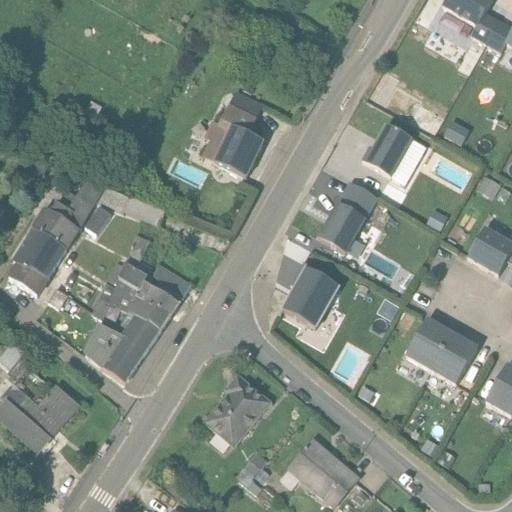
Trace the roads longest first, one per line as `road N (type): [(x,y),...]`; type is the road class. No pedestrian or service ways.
road 1 (tertiary): [(397,0),(218,322)]
road 2 (unclassified): [(218,322),(444,511)]
road 3 (residential): [(150,424),(0,296)]
road 4 (tertiary): [(218,322),(150,424)]
